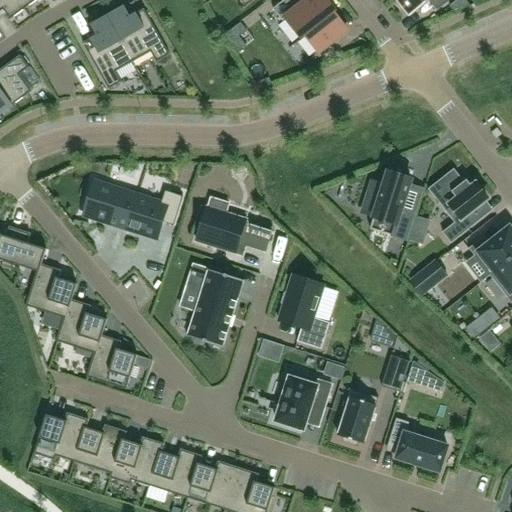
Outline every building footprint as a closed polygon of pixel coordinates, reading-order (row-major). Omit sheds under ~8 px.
[(10,20),(26,8),(20,0),(0,0),(0,12),(3,10),(10,20)] [(20,0),(26,8),(37,0),(20,0)] [(306,36),(334,13),(336,11),(327,0),(284,0),(273,9),(282,21),(286,18),(302,39),(306,36)] [(396,0),(410,17),(430,1),(437,11),(450,0),(396,0)] [(108,16),(134,62),(151,52),(157,62),(170,55),(144,9),(130,17),(124,6),(108,16)] [(347,30),(334,13),(306,36),(319,53),(347,30)] [(116,71),(134,62),(108,16),(91,25),(97,36),(83,43),(109,89),(122,82),(116,71)] [(226,36),(231,44),(239,38),(247,32),(241,24),(226,36)] [(20,55),(0,69),(0,122),(4,119),(1,114),(32,91),(20,75),(29,67),(20,55)] [(259,88),(270,84),(268,77),(256,81),(259,88)] [(443,232),(451,243),(474,225),(467,215),(488,199),(476,184),(472,187),(467,180),(464,182),(454,169),(429,189),(455,223),(443,232)] [(393,237),(393,235),(405,239),(414,210),(402,207),(411,179),(388,172),(384,185),(373,181),(367,199),(378,203),(370,229),(393,237)] [(137,196),(95,183),(84,217),(126,230),(137,196)] [(183,197),(165,192),(161,204),(137,196),(126,230),(156,240),(162,223),(174,227),(183,197)] [(226,213),(229,204),(212,198),(209,208),(207,207),(197,241),(236,253),(239,244),(266,252),(274,228),(254,222),(253,224),(245,222),(246,220),(226,213)] [(40,264),(42,265),(47,249),(28,243),(31,234),(9,227),(6,236),(1,235),(0,236),(0,259),(37,272),(38,272),(40,264)] [(469,249),(491,277),(511,260),(511,229),(510,227),(489,243),(484,237),(469,249)] [(511,260),(491,277),(511,303),(511,260)] [(421,295),(446,275),(436,262),(411,282),(421,295)] [(42,265),(40,264),(38,272),(37,272),(26,306),(63,318),(65,319),(71,300),(72,300),(77,284),(58,278),(61,271),(42,265)] [(244,281),(194,265),(181,307),(196,311),(188,335),(187,337),(223,348),(224,347),(223,346),(244,281)] [(314,318),(324,285),(293,275),(279,321),(301,328),(297,341),(322,349),(330,323),(314,318)] [(72,300),(71,300),(65,319),(63,318),(56,341),(94,353),(95,354),(101,335),(102,336),(107,320),(89,314),(91,306),(72,300)] [(119,349),(121,342),(102,336),(101,335),(95,354),(94,353),(86,377),(126,390),(137,355),(119,349)] [(391,356),(382,386),(400,392),(411,362),(391,356)] [(340,378),(344,366),(328,361),(324,373),(340,378)] [(325,410),(333,385),(318,380),(316,386),(290,377),(276,421),(304,429),(311,406),(325,410)] [(359,442),(364,444),(379,398),(349,389),(343,406),(347,407),(338,435),(343,437),(341,441),(358,447),(359,442)] [(56,456),(74,462),(88,419),(68,413),(65,420),(46,415),(34,453),(55,460),(56,456)] [(409,422),(396,418),(389,443),(400,446),(396,458),(440,472),(448,446),(406,433),(409,422)] [(89,420),(88,419),(74,462),(111,473),(109,477),(110,478),(125,432),(105,425),(103,433),(87,427),(89,420)] [(132,480),(150,486),(163,444),(143,437),(140,445),(124,440),(127,432),(125,432),(110,478),(131,484),(132,480)] [(164,444),(163,444),(150,486),(187,498),(201,456),(181,449),(178,457),(162,452),(164,444)] [(202,456),(201,456),(187,498),(225,510),(239,468),(219,461),(216,469),(200,464),(202,456)] [(239,468),(225,510),(231,511),(267,511),(275,488),(256,482),(259,474),(239,468)]
